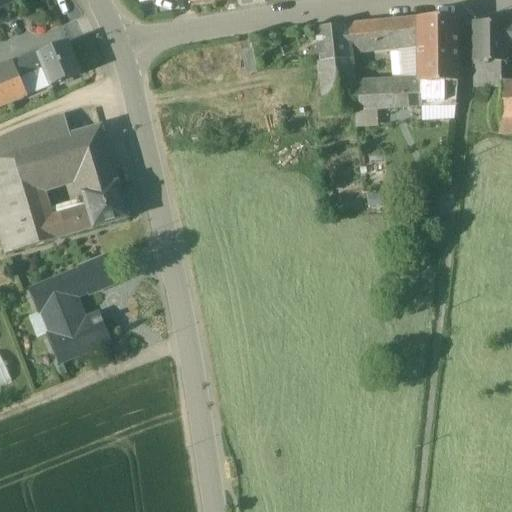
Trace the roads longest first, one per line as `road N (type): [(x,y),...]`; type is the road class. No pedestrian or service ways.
road 1 (residential): [(214,511),(171,249),(120,42)]
road 2 (residential): [(356,0),(120,42)]
road 3 (track): [(187,342),(0,420)]
